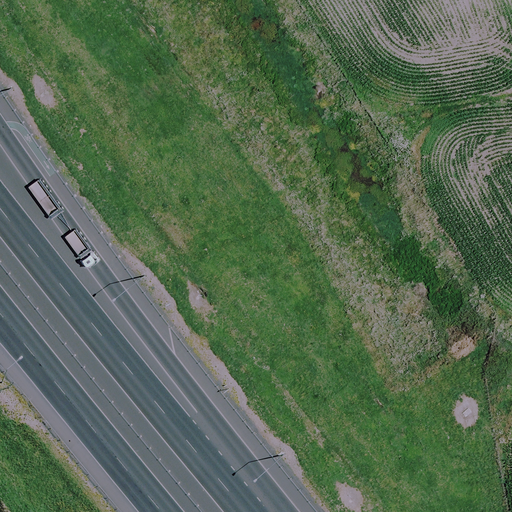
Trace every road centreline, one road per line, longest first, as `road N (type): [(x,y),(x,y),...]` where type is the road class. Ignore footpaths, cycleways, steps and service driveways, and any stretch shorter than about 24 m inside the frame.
road 1 (motorway): [(0,127),(224,433),(272,511)]
road 2 (motorway): [(0,206),(256,511)]
road 3 (motorway): [(168,511),(4,323)]
